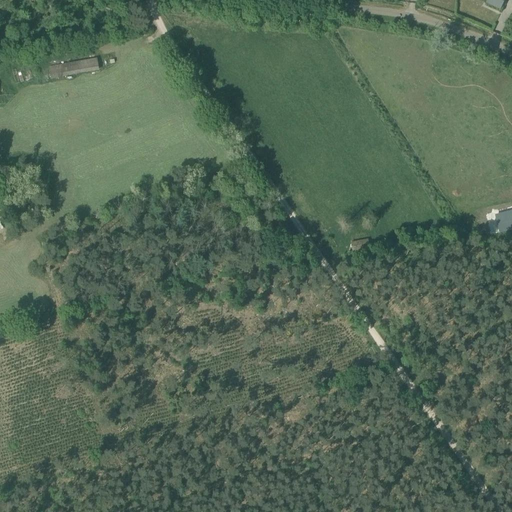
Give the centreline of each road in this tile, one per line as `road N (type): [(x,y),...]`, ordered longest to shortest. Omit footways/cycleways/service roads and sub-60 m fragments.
road 1 (track): [(496,511),(150,0)]
road 2 (unclassified): [(511,62),(395,16),(218,0)]
